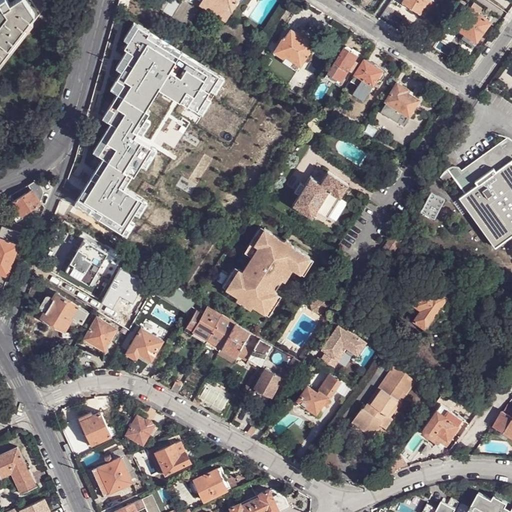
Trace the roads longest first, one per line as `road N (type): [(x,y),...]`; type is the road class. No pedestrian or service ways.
road 1 (residential): [(349,506),(144,388),(86,383),(33,406)]
road 2 (residential): [(326,0),(464,87),(511,32)]
road 3 (residential): [(0,337),(68,157),(67,135)]
road 4 (residential): [(511,470),(425,473),(349,506)]
road 5 (secondary): [(103,0),(67,135)]
